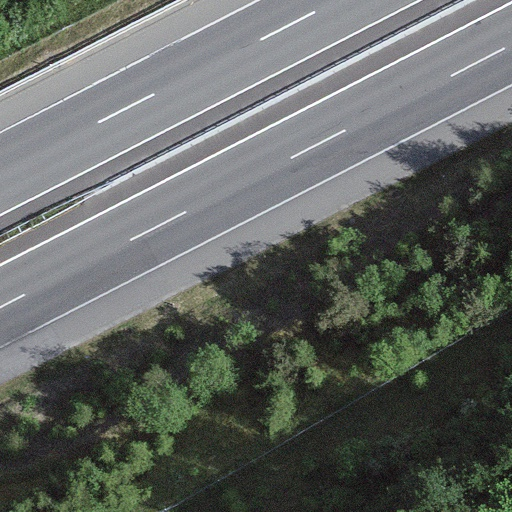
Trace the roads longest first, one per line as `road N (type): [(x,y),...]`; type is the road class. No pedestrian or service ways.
road 1 (motorway): [(0,306),(511,44)]
road 2 (motorway): [(336,0),(0,172)]
